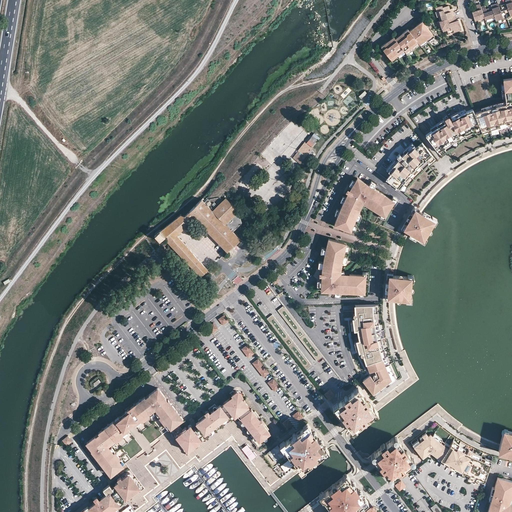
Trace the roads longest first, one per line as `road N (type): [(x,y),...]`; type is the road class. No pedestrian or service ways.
road 1 (residential): [(232,297),(396,511)]
road 2 (unknown): [(349,139),(361,157),(377,159),(413,123),(461,97),(455,78)]
road 3 (residential): [(350,134),(413,79),(479,50)]
road 4 (residential): [(232,297),(291,248),(313,202)]
road 5 (track): [(0,90),(20,101),(89,178)]
road 6 (residential): [(133,374),(232,297)]
